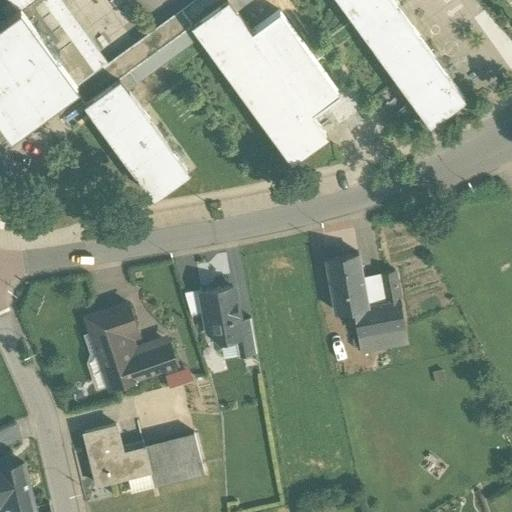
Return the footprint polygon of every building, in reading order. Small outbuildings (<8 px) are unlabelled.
[(12,0),(20,9),(32,0),(12,0)] [(226,0),(192,25),(118,77),(83,103),(153,198),(188,173),(127,89),(200,37),(291,161),(327,136),(315,120),(250,31),(236,11),(251,0),(338,0),(430,124),(465,99),(392,0),(226,0)] [(77,86),(20,9),(0,24),(0,113),(15,133),(77,86)] [(279,10),(250,31),(315,120),(344,99),(279,10)] [(358,256),(326,262),(335,315),(353,312),(368,309),(367,308),(362,279),(358,256)] [(394,273),(380,276),(386,304),(400,302),(394,273)] [(380,276),(362,279),(367,308),(386,304),(380,276)] [(202,295),(201,295),(204,314),(208,332),(220,341),(235,338),(242,337),(239,322),(233,290),(202,295)] [(202,291),(184,294),(191,317),(204,314),(201,295),(202,295),(202,291)] [(386,304),(367,308),(368,309),(353,312),(358,338),(385,333),(405,329),(400,302),(386,304)] [(128,306),(87,320),(96,346),(121,335),(119,331),(132,326),(128,306)] [(251,320),(239,322),(242,337),(235,338),(238,358),(257,354),(251,320)] [(405,329),(385,333),(388,349),(408,345),(405,329)] [(385,333),(358,338),(360,354),(388,349),(385,333)] [(121,335),(96,346),(110,387),(136,379),(130,362),(121,335)] [(167,345),(130,362),(136,379),(175,365),(167,345)] [(189,369),(167,378),(170,387),(193,379),(189,369)] [(123,452),(117,426),(85,434),(98,485),(129,478),(150,472),(152,472),(145,446),(123,452)] [(194,434),(145,446),(152,472),(150,472),(153,487),(204,474),(194,434)] [(6,458),(0,459),(0,468),(12,466),(6,458)] [(0,468),(0,503),(0,504),(31,496),(23,463),(12,466),(0,468)] [(150,472),(129,478),(131,493),(132,493),(153,487),(150,472)] [(35,511),(31,496),(0,504),(2,511),(35,511)]
